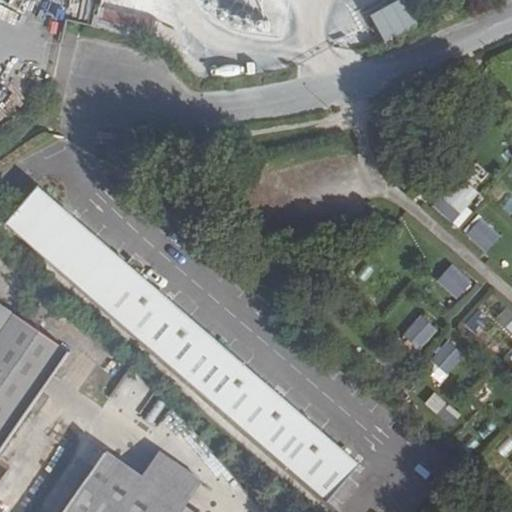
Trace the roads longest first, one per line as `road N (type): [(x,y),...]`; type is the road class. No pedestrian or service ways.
road 1 (unclassified): [(80,90),(200,115),(317,98),(401,72),(511,22)]
road 2 (unknown): [(359,85),(369,167),(511,297)]
